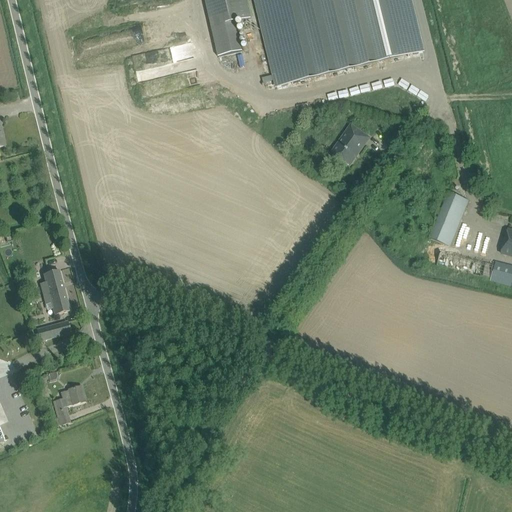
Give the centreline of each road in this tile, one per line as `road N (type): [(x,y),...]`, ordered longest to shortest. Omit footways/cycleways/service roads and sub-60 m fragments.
road 1 (track): [(144,511),(261,358),(511,458)]
road 2 (unclassified): [(261,358),(436,111),(437,75),(419,0)]
road 3 (unclassified): [(89,289),(19,0)]
road 4 (unclassified): [(135,511),(89,289)]
road 5 (unclassified): [(261,358),(89,289)]
